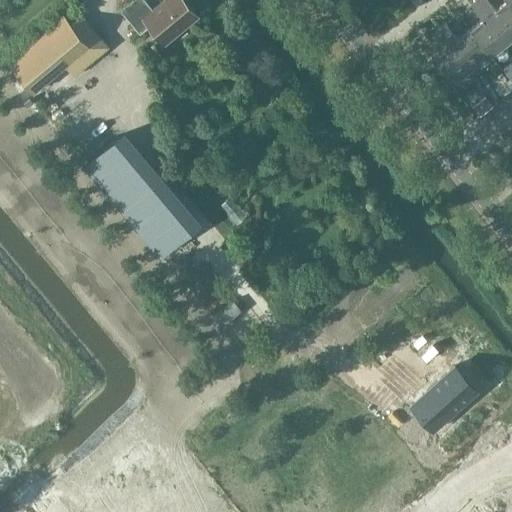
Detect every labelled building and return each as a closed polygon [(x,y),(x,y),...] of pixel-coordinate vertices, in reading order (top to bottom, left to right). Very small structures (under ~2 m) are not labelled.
[(198,16),(184,0),(165,0),(153,10),(144,0),(134,0),(121,11),(140,34),(149,26),(164,45),(198,16)] [(491,54),(510,39),(479,0),(472,6),(483,19),(471,29),(491,54)] [(511,4),(508,0),(507,0),(496,9),(489,0),(479,0),(510,39),(511,37),(511,4)] [(108,47),(81,15),(71,24),(64,16),(8,63),(33,93),(65,65),(74,76),(108,47)] [(491,54),(471,29),(459,39),(448,25),(441,30),(472,69),(491,54)] [(453,85),(472,69),(441,30),(434,36),(445,49),(433,59),(453,85)] [(511,84),(503,73),(490,82),(500,96),(511,87),(511,84)] [(485,96),(472,107),(480,116),(492,106),(485,96)] [(190,229),(114,138),(82,164),(159,256),(190,229)] [(196,223),(213,214),(199,187),(174,200),(181,214),(189,210),(196,223)] [(222,309),(213,317),(220,326),(230,318),(222,309)] [(2,315),(0,316),(0,347),(5,343),(13,354),(34,338),(24,326),(16,332),(2,315)] [(454,365),(410,404),(433,429),(476,390),(454,365)] [(347,448),(323,468),(353,505),(378,485),(347,448)] [(94,483),(80,495),(95,511),(115,495),(124,505),(139,492),(129,481),(132,479),(117,463),(100,477),(99,475),(92,481),(94,483)] [(165,511),(170,508),(162,498),(144,511),(165,511)]
